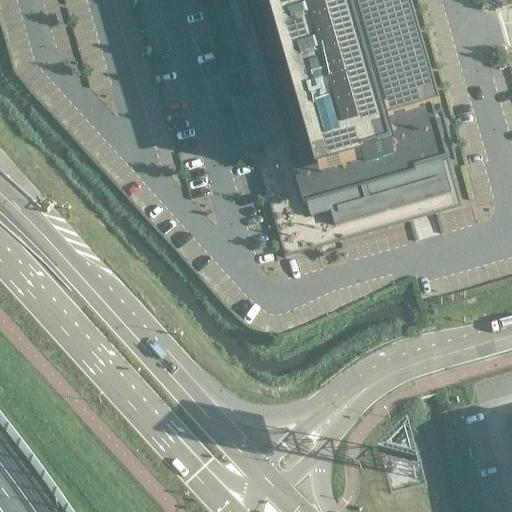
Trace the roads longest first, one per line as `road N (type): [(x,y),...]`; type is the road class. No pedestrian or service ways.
road 1 (secondary): [(264,482),(0,192)]
road 2 (secondary): [(0,262),(228,511)]
road 3 (residential): [(264,482),(328,407),(395,363),(511,333)]
